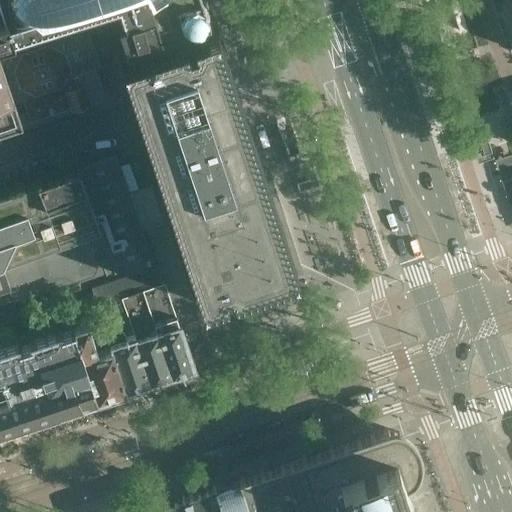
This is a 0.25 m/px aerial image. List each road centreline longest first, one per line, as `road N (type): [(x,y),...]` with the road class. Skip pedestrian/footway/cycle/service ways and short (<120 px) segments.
road 1 (tertiary): [(87,490),(450,369)]
road 2 (residential): [(0,154),(339,49)]
road 3 (primary): [(339,49),(450,369)]
road 4 (primary): [(475,306),(383,35)]
road 5 (primary): [(450,369),(502,511)]
